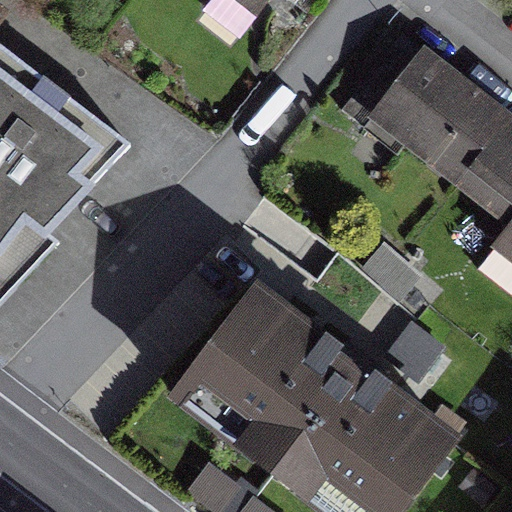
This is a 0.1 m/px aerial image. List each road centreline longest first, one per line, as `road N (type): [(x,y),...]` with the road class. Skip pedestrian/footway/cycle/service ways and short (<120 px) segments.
road 1 (residential): [(0,416),(244,154),(368,0)]
road 2 (secondary): [(0,437),(100,511)]
